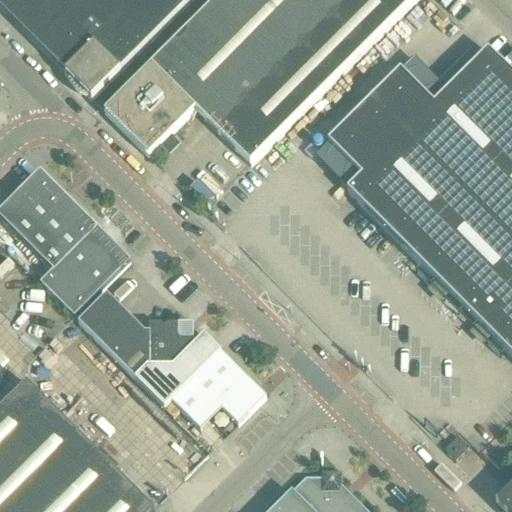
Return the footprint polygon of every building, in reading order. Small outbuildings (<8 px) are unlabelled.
[(88,101),(91,104),(194,0),(28,0),(22,6),(72,70),(64,77),(66,80),(67,83),(68,86),(70,88),(71,91),(73,93),(75,95),(77,97),(80,99),(83,100),(85,101),(88,101)] [(105,116),(104,117),(148,161),(150,159),(160,149),(165,154),(175,144),(170,139),(195,114),(205,123),(247,166),(250,168),(251,170),(347,74),(420,0),(220,0),(180,41),(105,116)] [(348,197),(399,248),(511,361),(511,78),(488,56),(438,107),(403,72),(399,76),(331,144),(365,179),(348,197)] [(0,222),(53,276),(40,288),(40,289),(74,323),(130,266),(40,175),(0,215),(0,222)] [(78,326),(78,327),(164,413),(171,406),(221,357),(207,343),(204,339),(193,350),(193,343),(188,343),(179,334),(179,329),(167,329),(164,332),(161,329),(160,329),(149,329),(149,337),(145,337),(106,298),(78,326)] [(221,357),(171,406),(194,429),(216,408),(238,430),(266,402),(221,357)] [(151,511),(26,387),(0,412),(0,511),(151,511)] [(457,441),(444,454),(455,465),(456,465),(468,452),(457,441)] [(349,504),(341,496),(341,477),(321,477),(321,482),(305,482),(275,511),(363,511),(355,504),(349,504)] [(511,511),(511,492),(496,509),(499,511),(511,511)]
